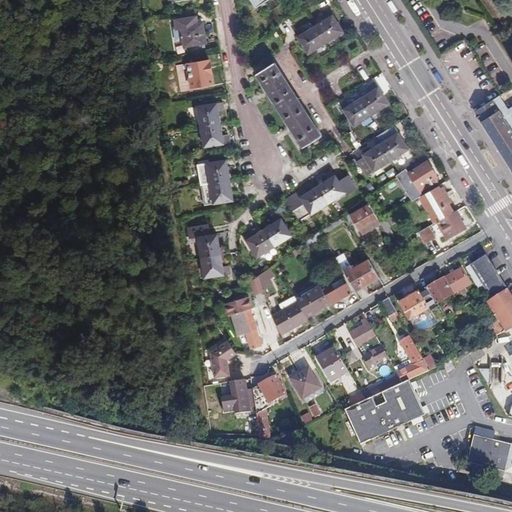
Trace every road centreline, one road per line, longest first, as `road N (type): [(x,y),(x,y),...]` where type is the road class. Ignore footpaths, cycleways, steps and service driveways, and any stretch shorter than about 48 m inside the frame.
road 1 (trunk): [(491,511),(124,441),(85,445)]
road 2 (residential): [(511,221),(248,368)]
road 3 (trunk): [(364,511),(85,445)]
road 4 (primary): [(373,0),(511,220)]
road 5 (trunk): [(0,454),(250,511)]
road 6 (residential): [(227,0),(262,188)]
